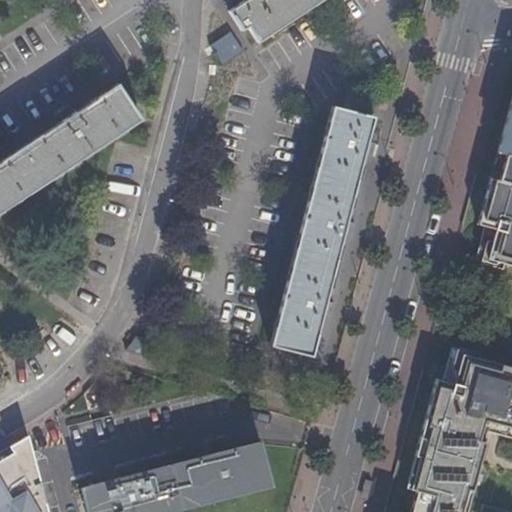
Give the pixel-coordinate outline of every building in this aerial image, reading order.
[(233,8),(244,0),(229,0),(229,2),(233,8)] [(244,0),(233,8),(231,9),(253,44),(319,0),(244,0)] [(219,66),(242,51),(228,30),(205,44),(219,66)] [(0,211),(144,116),(121,80),(72,114),(60,122),(5,158),(1,153),(0,154),(0,211)] [(473,254),(511,264),(511,87),(502,115),(492,149),(501,152),(493,179),(487,177),(475,223),(480,224),(473,254)] [(60,122),(72,114),(65,103),(53,111),(60,122)] [(371,118),(330,107),(268,345),(309,356),(320,313),(323,301),(340,236),(344,222),(361,153),(364,141),(371,118)] [(364,141),(361,153),(373,156),(376,145),(364,141)] [(344,222),(340,236),(352,239),(355,226),(344,222)] [(323,301),(320,313),(332,317),(335,305),(323,301)] [(511,369),(444,352),(439,381),(432,380),(411,456),(414,457),(406,489),(413,490),(406,511),(455,511),(462,488),(466,489),(479,442),(477,441),(480,430),(483,420),(511,428),(511,369)] [(511,428),(483,420),(480,430),(511,438),(511,428)] [(0,511),(47,511),(28,437),(9,448),(13,453),(0,460),(0,511)] [(167,511),(268,486),(258,443),(80,489),(85,511),(167,511)] [(9,448),(0,453),(0,460),(13,453),(9,448)]
